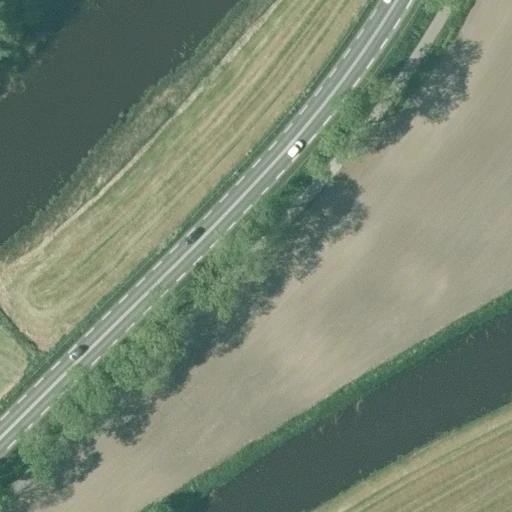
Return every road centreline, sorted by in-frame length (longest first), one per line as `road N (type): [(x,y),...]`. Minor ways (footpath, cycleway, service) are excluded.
road 1 (unclassified): [(0,504),(305,198),(379,109),(450,0)]
road 2 (primary): [(0,438),(287,148),(397,0)]
